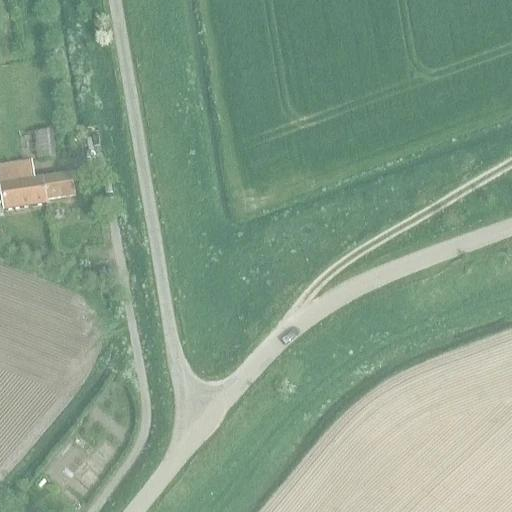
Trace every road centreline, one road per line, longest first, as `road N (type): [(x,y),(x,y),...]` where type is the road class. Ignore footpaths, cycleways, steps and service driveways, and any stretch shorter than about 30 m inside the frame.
road 1 (unclassified): [(206,419),(184,388),(174,352),(114,0)]
road 2 (unclassified): [(77,163),(97,161),(103,169),(146,418),(136,452),(92,511)]
road 3 (unclassified): [(206,419),(301,311),(511,226)]
road 4 (unclassified): [(130,511),(206,419)]
